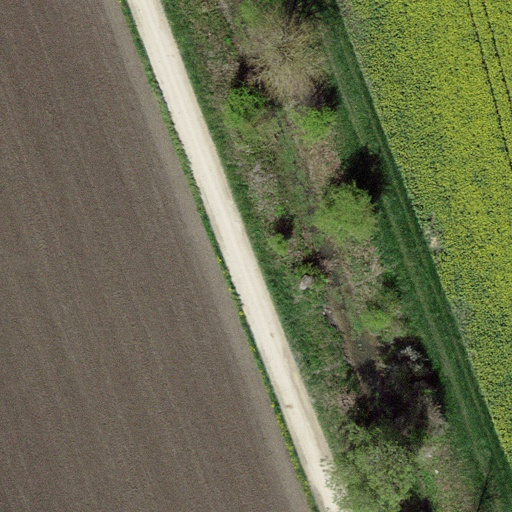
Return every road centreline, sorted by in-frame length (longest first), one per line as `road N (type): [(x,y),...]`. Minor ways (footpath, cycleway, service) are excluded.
road 1 (track): [(339,511),(143,0)]
road 2 (track): [(508,511),(321,0)]
